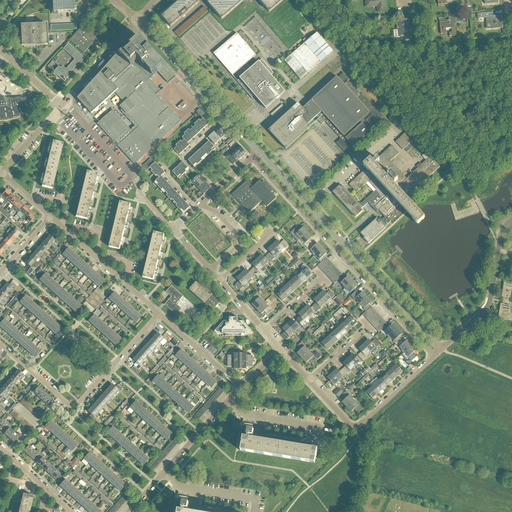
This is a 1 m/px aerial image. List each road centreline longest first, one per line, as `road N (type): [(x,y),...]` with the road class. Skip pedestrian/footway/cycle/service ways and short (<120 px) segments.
road 1 (unclassified): [(258,151),(441,349)]
road 2 (residential): [(252,157),(433,356)]
road 3 (unclassified): [(309,380),(353,426),(433,356)]
road 4 (unclassified): [(441,349),(487,307),(500,234),(511,220)]
road 5 (residential): [(0,343),(72,406),(112,366)]
road 6 (unclassified): [(137,20),(226,116)]
road 7 (residential): [(262,417),(316,427),(314,439),(261,430)]
